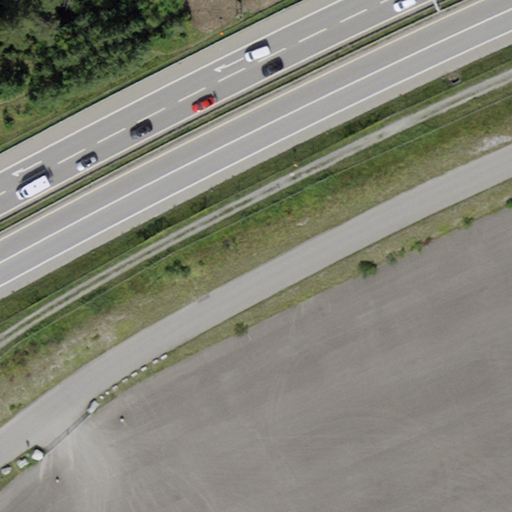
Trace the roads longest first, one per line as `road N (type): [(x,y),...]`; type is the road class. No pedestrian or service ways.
road 1 (track): [(511,76),(127,265),(0,344)]
road 2 (motorway): [(0,276),(256,141),(511,22)]
road 3 (motorway): [(0,251),(170,160),(508,0)]
road 4 (motorway): [(390,0),(0,197)]
road 5 (unknown): [(50,414),(269,511)]
road 6 (track): [(0,107),(196,0)]
